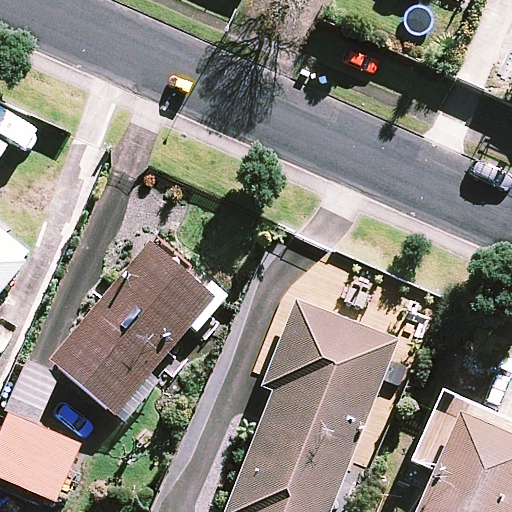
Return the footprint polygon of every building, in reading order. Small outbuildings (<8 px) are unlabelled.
[(0,291),(28,257),(0,233),(0,291)] [(215,301),(151,247),(51,363),(115,418),(215,301)] [(328,511),(396,341),(295,301),(261,389),(271,393),(224,511),(328,511)] [(511,426),(504,423),(448,398),(443,409),(420,462),(433,468),(413,511),(511,511),(511,510),(511,426)] [(78,447),(9,417),(0,436),(0,479),(54,503),(78,447)]
